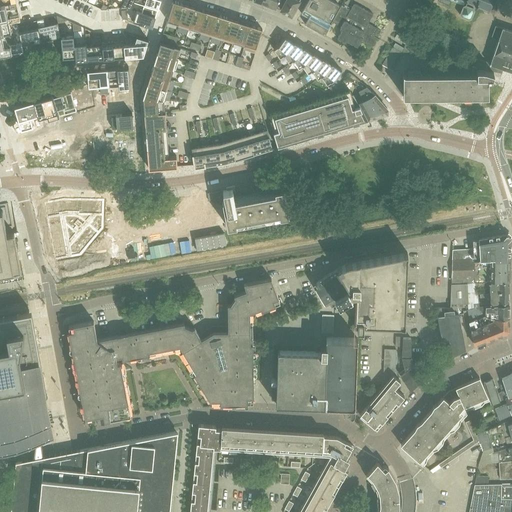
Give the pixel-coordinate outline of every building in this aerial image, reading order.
[(104,0),(105,0),(101,9),(102,9),(106,9),(110,0),(104,0)] [(133,0),(134,1),(144,4),(141,12),(155,17),(160,0),(133,0)] [(266,0),(265,4),(267,5),(269,6),(269,7),(273,8),(274,8),(276,9),(278,0),(266,0)] [(285,4),(281,10),(283,11),(284,13),(287,15),(289,15),(291,16),(292,16),(291,15),(294,10),(299,0),(285,0),(284,3),(285,4)] [(308,0),(301,13),(309,17),(305,24),(325,35),(332,22),(331,24),(329,23),(339,5),(330,0),(308,0)] [(462,5),(462,6),(462,7),(460,11),(459,11),(459,12),(459,13),(460,16),(462,17),(461,17),(467,19),(468,20),(471,19),(471,18),(471,16),(473,12),(474,10),(473,9),(475,6),(476,6),(476,5),(483,7),(482,10),(487,12),(488,9),(492,11),(493,12),(494,12),(494,11),(498,9),(499,10),(500,10),(499,8),(501,3),(508,6),(508,7),(511,9),(511,7),(511,0),(463,0),(463,1),(464,1),(463,5),(462,5)] [(178,24),(184,4),(173,1),(167,20),(178,24)] [(357,46),(361,40),(362,38),(366,40),(368,36),(372,39),(378,28),(368,22),(373,13),(353,2),(350,8),(342,4),(332,21),(340,26),(339,28),(341,30),(337,38),(346,43),(347,41),(357,46)] [(177,26),(188,29),(195,8),(184,4),(178,24),(177,26)] [(1,7),(0,6),(0,21),(8,19),(5,6),(1,7)] [(199,33),(206,11),(195,8),(188,29),(199,33)] [(136,11),(133,21),(152,27),(155,17),(141,12),(136,11)] [(211,36),(218,15),(206,11),(199,33),(211,36)] [(218,15),(211,36),(222,40),(228,18),(218,15)] [(8,19),(0,21),(0,35),(3,35),(11,33),(9,24),(20,22),(19,17),(8,19)] [(44,18),(37,20),(38,26),(38,28),(41,41),(61,36),(60,32),(58,23),(58,22),(45,25),(44,18)] [(222,40),(232,43),(239,21),(228,18),(222,40)] [(251,25),(239,21),(232,43),(243,47),(244,47),(251,25)] [(73,31),(74,31),(81,31),(81,26),(72,23),(73,31)] [(500,72),(502,73),(503,69),(511,71),(511,29),(496,24),(492,35),(499,38),(491,62),(477,57),(474,67),(485,69),(500,72)] [(262,29),(251,25),(244,47),(243,47),(243,49),(254,53),(260,35),(262,29)] [(38,28),(19,32),(22,45),(41,41),(38,28)] [(66,32),(60,32),(61,36),(62,55),(63,57),(66,57),(75,56),(74,44),(73,35),(66,35),(66,32)] [(3,35),(0,35),(0,56),(23,51),(22,45),(21,43),(17,44),(8,44),(3,35)] [(126,44),(124,45),(125,57),(143,55),(148,40),(137,36),(134,44),(126,44)] [(288,52),(295,43),(294,42),(294,43),(285,37),(279,46),(274,49),(280,58),(284,55),(288,52)] [(406,40),(403,51),(467,70),(470,59),(406,40)] [(123,41),(102,42),(102,44),(103,58),(125,57),(124,45),(124,44),(123,41)] [(180,48),(160,42),(157,52),(176,58),(177,58),(180,48)] [(86,43),(74,44),(75,56),(76,60),(88,59),(86,46),(86,43)] [(288,52),(284,55),(289,63),(293,61),(297,58),(304,48),(303,49),(295,43),(288,52)] [(102,44),(86,46),(88,59),(103,58),(102,44)] [(383,63),(393,68),(403,51),(393,45),(383,63)] [(299,69),(303,66),(307,63),(314,53),(313,53),(313,54),(304,48),(297,58),(293,61),(299,69)] [(157,52),(154,63),(173,69),(175,70),(179,59),(177,58),(176,58),(157,52)] [(307,63),(303,66),(308,74),(312,71),(316,68),(323,58),(322,59),(314,53),(307,63)] [(316,68),(312,71),(317,79),(321,76),(325,74),(332,64),(331,64),(323,58),(316,68)] [(173,69),(154,63),(150,73),(170,79),(173,69)] [(325,74),(321,76),(327,84),(336,78),(342,70),(332,64),(325,74)] [(128,66),(108,68),(109,78),(118,77),(118,80),(118,82),(119,87),(130,86),(128,66)] [(108,68),(87,69),(88,81),(99,80),(100,86),(107,86),(109,85),(109,81),(109,78),(108,68)] [(497,80),(500,72),(485,69),(475,69),(475,73),(421,73),(421,70),(407,70),(407,73),(403,73),(403,76),(403,96),(453,96),(488,96),(488,83),(488,78),(492,78),(497,80)] [(167,89),(170,79),(150,73),(147,83),(167,89)] [(147,83),(143,97),(164,99),(167,89),(147,83)] [(387,113),(388,110),(388,109),(375,95),(366,86),(364,88),(357,84),(353,87),(359,90),(364,100),(359,102),(368,119),(387,114),(387,113)] [(88,86),(71,91),(74,103),(74,104),(76,111),(94,106),(92,98),(88,86)] [(71,91),(53,97),(59,116),(65,114),(63,107),(74,104),(71,91)] [(275,139),(274,139),(278,146),(278,147),(279,146),(292,142),(292,143),(293,142),(302,139),(304,139),(312,136),(312,137),(313,136),(345,126),(345,127),(347,126),(346,126),(366,120),(366,119),(359,106),(355,108),(350,91),(270,114),(272,120),(270,121),(272,128),(273,132),(275,139)] [(34,100),(33,100),(37,114),(38,117),(47,114),(48,119),(59,116),(53,97),(53,94),(52,94),(51,93),(34,98),(34,100)] [(165,111),(164,99),(143,97),(144,113),(165,111)] [(29,101),(14,106),(15,108),(21,127),(21,128),(21,129),(33,125),(33,124),(32,124),(30,116),(37,114),(33,100),(29,101)] [(176,155),(169,156),(166,128),(167,128),(165,111),(144,113),(148,168),(162,167),(177,166),(176,155)] [(132,113),(111,115),(112,128),(114,128),(133,127),(132,113)] [(114,135),(108,135),(111,149),(135,144),(133,127),(114,128),(114,135)] [(257,132),(263,151),(272,148),(267,129),(257,132)] [(263,151),(257,132),(248,135),(254,154),(263,151)] [(254,154),(248,135),(239,138),(244,157),(254,154)] [(230,140),(235,159),(244,157),(239,138),(230,140)] [(67,158),(63,140),(48,144),(52,163),(58,162),(67,160),(67,158)] [(230,140),(220,143),(225,162),(235,159),(230,140)] [(225,162),(220,143),(211,145),(214,164),(225,162)] [(214,164),(211,145),(201,146),(204,166),(214,164)] [(204,166),(201,146),(191,148),(194,164),(195,167),(204,166)] [(227,189),(223,190),(225,200),(222,200),(227,226),(227,227),(289,216),(284,189),(234,198),(233,192),(236,192),(234,186),(226,188),(227,189)] [(223,190),(207,193),(209,200),(214,199),(215,202),(222,200),(225,200),(223,190)] [(65,198),(43,202),(45,210),(45,211),(48,225),(54,260),(59,259),(59,260),(61,260),(61,259),(80,255),(103,229),(103,228),(104,228),(104,226),(103,226),(104,199),(74,198),(74,199),(72,199),(72,198),(68,197),(68,199),(65,199),(65,198)] [(0,273),(21,270),(14,233),(7,234),(2,210),(0,210),(0,273)] [(452,249),(452,258),(462,258),(474,258),(474,259),(490,258),(510,257),(510,245),(511,237),(510,237),(507,234),(502,235),(478,238),(479,248),(472,248),(452,249)] [(360,261),(357,262),(350,263),(347,264),(345,265),(340,267),(337,268),(333,271),(328,274),(321,278),(320,279),(315,283),(314,284),(315,285),(316,286),(321,295),(326,304),(336,298),(338,301),(341,304),(355,295),(357,296),(356,324),(358,324),(358,330),(364,330),(365,324),(394,325),(402,325),(405,325),(405,322),(404,322),(406,283),(407,256),(407,252),(404,253),(360,262),(360,261)] [(474,258),(462,258),(462,271),(474,270),(510,270),(510,257),(490,258),(474,259),(474,258)] [(451,278),(451,279),(451,282),(466,281),(474,281),(482,281),(509,280),(510,270),(474,270),(462,271),(462,258),(452,258),(452,259),(452,260),(452,267),(451,277),(451,278)] [(185,325),(184,322),(115,335),(97,339),(93,320),(73,324),(73,325),(68,326),(68,327),(69,331),(85,417),(96,415),(98,422),(131,415),(121,362),(117,363),(116,357),(122,356),(123,359),(175,349),(180,352),(210,401),(212,404),(220,404),(247,404),(254,404),(254,398),(255,398),(254,385),(257,385),(257,378),(258,378),(258,365),(257,365),(256,358),(258,358),(258,352),(257,352),(257,345),(258,345),(258,338),(256,338),(256,326),(257,326),(257,317),(266,314),(265,312),(277,308),(277,309),(285,307),(281,297),(280,298),(272,278),(245,283),(247,290),(235,295),(236,298),(231,304),(228,304),(228,326),(219,326),(219,327),(213,327),(208,330),(209,332),(210,334),(201,339),(195,327),(192,328),(185,325)] [(474,281),(466,281),(468,302),(468,303),(468,309),(474,307),(474,308),(478,307),(478,303),(477,293),(477,286),(481,286),(490,285),(490,291),(507,290),(509,290),(509,280),(482,281),(474,281)] [(450,297),(450,304),(457,303),(468,303),(468,302),(466,281),(451,282),(451,287),(450,297)] [(490,292),(477,293),(478,303),(484,303),(501,302),(509,301),(509,290),(507,290),(490,291),(490,292)] [(436,307),(439,326),(442,342),(443,345),(444,346),(450,356),(451,357),(465,349),(465,345),(457,303),(450,304),(450,307),(436,307)] [(481,307),(478,307),(482,317),(485,316),(490,318),(509,318),(509,303),(501,304),(485,305),(481,306),(481,307)] [(468,309),(467,309),(470,322),(473,337),(474,345),(507,332),(509,329),(509,318),(490,318),(485,316),(482,317),(478,307),(474,308),(474,307),(468,309)] [(0,454),(7,453),(14,452),(22,449),(29,447),(35,444),(34,452),(33,459),(43,457),(42,450),(41,441),(47,438),(51,436),(50,430),(45,400),(46,399),(47,399),(47,398),(47,397),(47,396),(47,395),(46,394),(45,393),(44,393),(43,393),(43,392),(46,392),(46,391),(44,378),(33,318),(31,311),(0,316),(0,454)] [(323,314),(323,332),(334,332),(335,314),(323,314)] [(410,357),(410,337),(402,337),(402,336),(396,336),(395,346),(402,346),(402,359),(405,370),(401,373),(401,376),(406,383),(410,389),(422,378),(412,363),(411,357),(410,357)] [(278,350),(276,400),(276,404),(277,404),(303,404),(303,405),(305,405),(350,406),(349,414),(354,414),(355,385),(357,338),(327,337),(327,345),(321,345),(321,352),(319,352),(278,350)] [(384,349),(384,371),(396,371),(396,349),(384,349)] [(511,371),(501,375),(507,393),(503,394),(502,391),(498,393),(492,379),(483,382),(492,403),(505,398),(511,394),(511,371)] [(400,381),(395,377),(393,375),(384,386),(365,407),(360,414),(359,414),(376,429),(404,396),(394,388),(400,381)] [(469,404),(489,396),(481,378),(448,391),(438,402),(433,406),(431,410),(421,421),(417,424),(414,429),(401,443),(420,461),(463,412),(461,410),(463,407),(469,404)] [(496,408),(498,413),(511,406),(511,394),(505,398),(507,403),(496,408)] [(511,406),(498,413),(500,418),(511,413),(511,415),(511,406)] [(433,472),(479,441),(471,419),(466,421),(473,440),(429,469),(433,472)] [(508,443),(511,441),(511,420),(508,423),(507,421),(502,423),(487,430),(492,447),(508,443)] [(255,450),(256,431),(256,428),(221,426),(221,429),(215,428),(216,425),(198,424),(189,511),(206,511),(213,447),(255,450)] [(349,460),(346,458),(347,456),(353,445),(337,436),(323,435),(323,432),(265,429),(256,428),(256,431),(255,450),(263,451),(270,451),(328,455),(330,456),(298,511),(323,511),(347,470),(344,469),(349,460)] [(175,431),(74,451),(50,455),(43,457),(33,459),(16,462),(14,474),(14,475),(14,480),(13,480),(14,480),(13,485),(13,490),(12,490),(12,491),(13,491),(12,496),(12,501),(11,501),(11,502),(12,502),(11,506),(11,507),(11,511),(10,511),(169,511),(177,433),(175,432),(175,431)] [(478,464),(492,463),(500,462),(511,460),(511,446),(508,447),(497,451),(493,452),(492,448),(483,450),(479,457),(478,464)] [(511,460),(500,462),(500,478),(511,478),(511,460)] [(398,511),(400,503),(400,494),(398,486),(395,478),(388,467),(387,467),(384,469),(377,461),(366,474),(372,481),(374,480),(377,486),(376,487),(378,495),(380,495),(380,503),(379,503),(377,511),(398,511)] [(280,484),(289,485),(289,484),(290,474),(281,474),(280,483),(280,484)] [(511,482),(502,483),(502,490),(511,490),(511,482)] [(511,511),(511,498),(502,498),(502,490),(502,483),(488,483),(474,483),(468,511),(511,511)]
